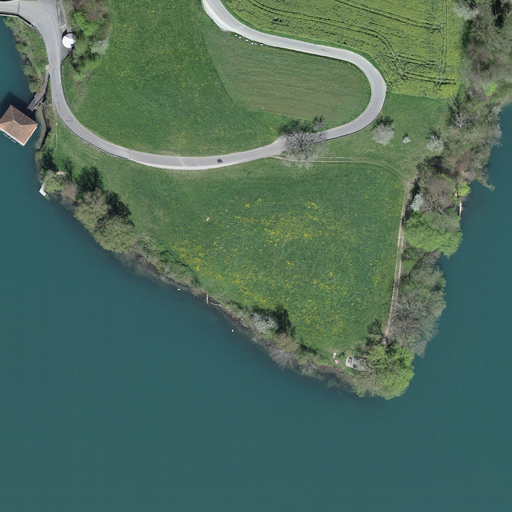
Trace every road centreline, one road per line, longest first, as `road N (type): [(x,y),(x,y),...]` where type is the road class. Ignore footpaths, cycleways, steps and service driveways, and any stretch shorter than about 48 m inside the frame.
road 1 (tertiary): [(212,0),(259,38),(357,59),(377,85),(375,106),(350,128),(209,162),(137,157),(95,142),(61,107),(42,23),(18,9)]
road 2 (track): [(263,152),(368,160),(404,182),(394,304),(382,348),(360,360)]
